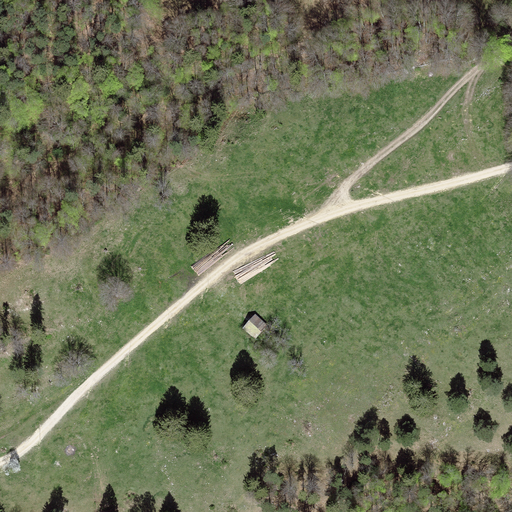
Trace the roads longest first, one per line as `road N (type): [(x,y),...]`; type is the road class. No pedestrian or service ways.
road 1 (track): [(0,463),(242,256),(333,214)]
road 2 (track): [(333,214),(346,186),(511,41)]
road 3 (track): [(333,214),(511,167)]
